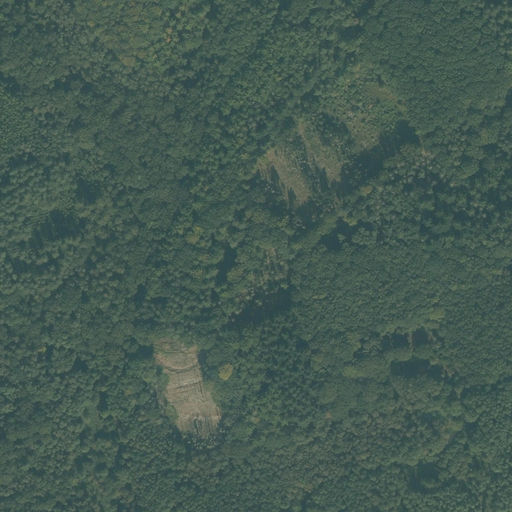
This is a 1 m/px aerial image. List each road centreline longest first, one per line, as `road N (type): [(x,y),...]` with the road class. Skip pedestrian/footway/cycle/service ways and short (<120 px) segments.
road 1 (unknown): [(402,0),(245,174),(231,178)]
road 2 (track): [(231,178),(387,0)]
road 3 (track): [(84,349),(143,319),(160,279),(231,178)]
road 4 (unknown): [(231,178),(156,315),(129,331)]
